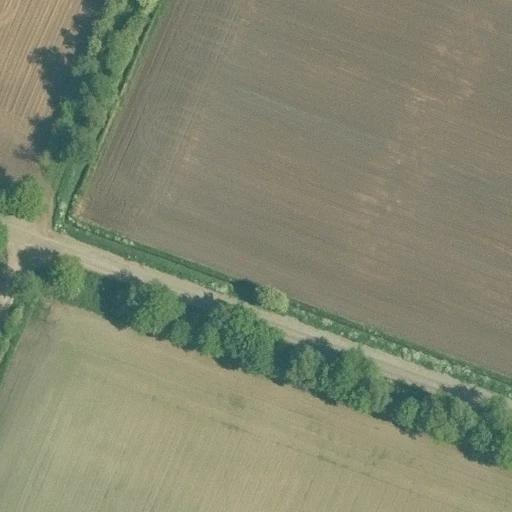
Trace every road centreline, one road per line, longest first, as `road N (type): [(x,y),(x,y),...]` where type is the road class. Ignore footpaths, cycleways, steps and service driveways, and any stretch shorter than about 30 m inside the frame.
road 1 (unclassified): [(0,230),(511,414)]
road 2 (track): [(134,0),(32,242)]
